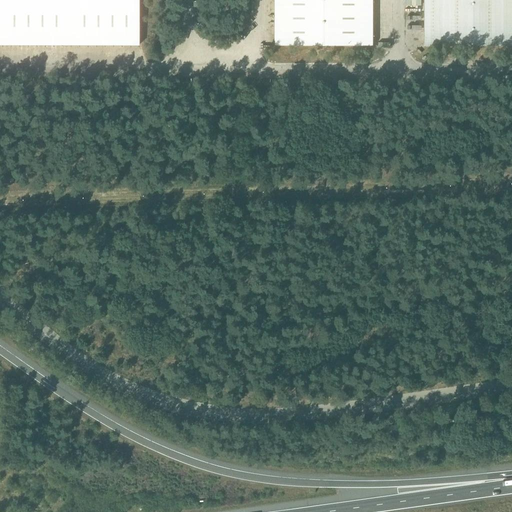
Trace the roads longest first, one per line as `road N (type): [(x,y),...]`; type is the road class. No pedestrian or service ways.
road 1 (motorway): [(511,485),(320,483),(208,468),(115,427),(0,351)]
road 2 (motorway): [(511,486),(331,511)]
